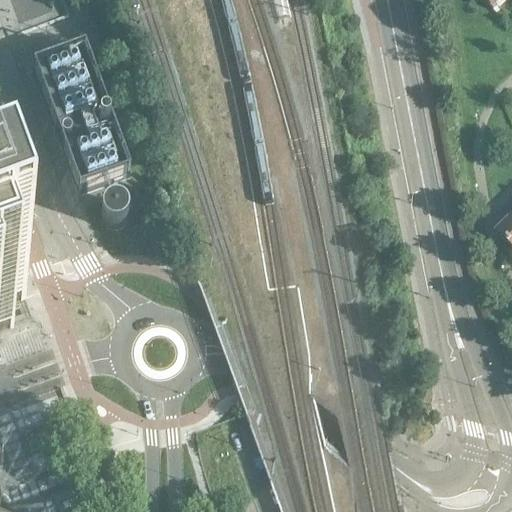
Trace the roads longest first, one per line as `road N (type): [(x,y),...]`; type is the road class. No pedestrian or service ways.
road 1 (secondary): [(440,271),(436,289),(475,444),(472,462),(444,486),(389,473)]
road 2 (secondary): [(440,271),(387,6)]
road 3 (secondary): [(511,444),(440,271)]
road 4 (secondary): [(389,473),(247,362)]
road 5 (secondary): [(184,328),(154,317),(125,338),(123,362),(147,388)]
road 6 (secondary): [(177,511),(170,388)]
road 7 (secondary): [(147,388),(150,511)]
